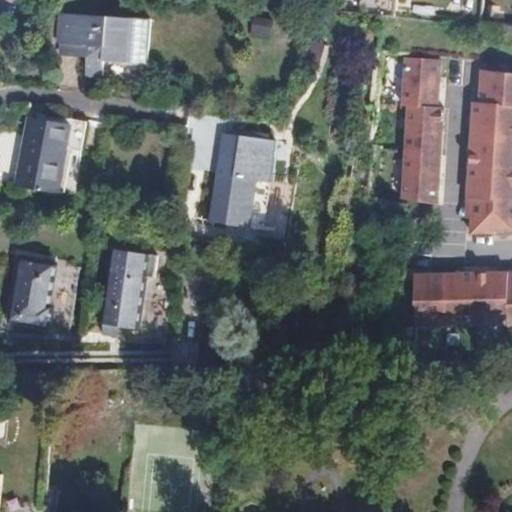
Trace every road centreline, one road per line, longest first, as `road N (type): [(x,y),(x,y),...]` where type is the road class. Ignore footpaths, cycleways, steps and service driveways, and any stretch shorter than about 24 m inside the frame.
road 1 (unknown): [(461,99),(455,243),(469,252),(511,251)]
road 2 (unknown): [(0,96),(35,88),(175,114)]
